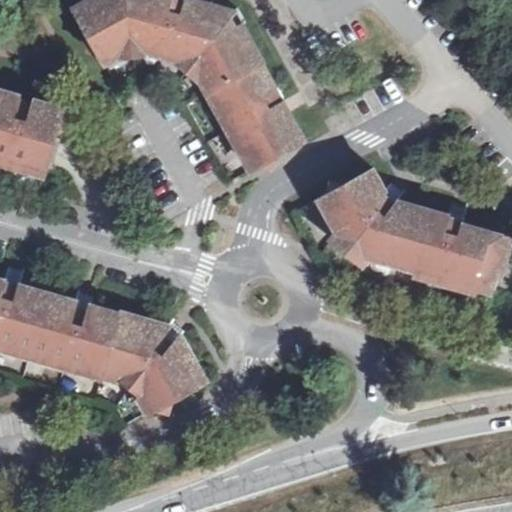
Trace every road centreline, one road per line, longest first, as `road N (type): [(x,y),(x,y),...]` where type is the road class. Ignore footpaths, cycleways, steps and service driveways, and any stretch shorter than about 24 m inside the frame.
road 1 (residential): [(0,458),(111,450),(168,435),(233,397),(250,345)]
road 2 (residential): [(297,331),(335,333),(357,350),(370,373),(369,406),(348,429),(289,452),(250,482)]
road 3 (residential): [(438,89),(430,103),(269,191),(254,218),(249,256)]
road 4 (secondary): [(511,418),(250,482)]
road 5 (residential): [(0,221),(219,284)]
road 6 (residential): [(511,359),(309,301)]
